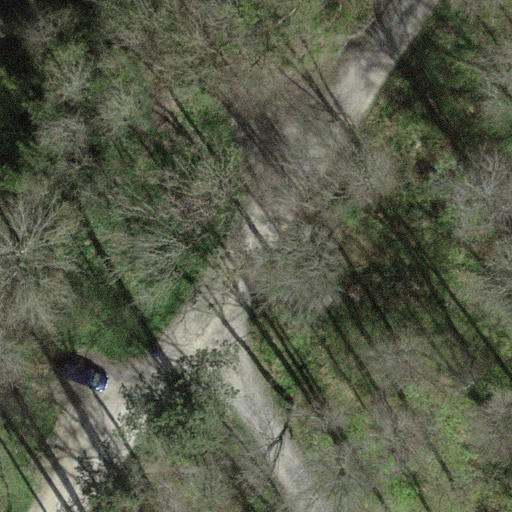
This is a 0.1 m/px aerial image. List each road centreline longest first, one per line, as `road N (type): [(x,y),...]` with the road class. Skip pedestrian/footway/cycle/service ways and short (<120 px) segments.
road 1 (track): [(427,0),(58,511)]
road 2 (track): [(208,303),(320,511)]
